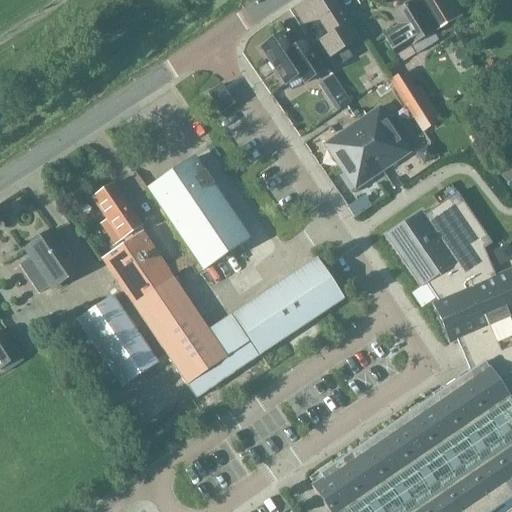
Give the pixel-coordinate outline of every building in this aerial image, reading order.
[(331,0),(317,0),(309,5),(328,36),(317,43),(333,69),(351,58),(341,41),(353,34),(331,0)] [(394,54),(432,31),(415,0),(392,13),(398,24),(382,34),(394,54)] [(451,0),(418,0),(436,30),(461,16),(451,0)] [(303,85),(323,71),(304,42),(293,49),(283,34),(260,49),(284,86),(298,76),(303,85)] [(404,72),(388,82),(420,134),(436,124),(414,89),(404,72)] [(220,86),(208,94),(221,113),(233,105),(220,86)] [(354,193),(410,155),(377,109),(323,146),(354,193)] [(280,186),(292,176),(278,158),(266,168),(280,186)] [(147,191),(202,272),(248,240),(193,159),(147,191)] [(511,195),(511,168),(500,177),(511,195)] [(114,246),(141,228),(112,185),(91,199),(105,221),(99,225),(114,246)] [(421,213),(385,237),(420,288),(426,284),(438,301),(432,304),(449,344),(456,341),(463,357),(473,353),(479,367),(484,364),(511,405),(511,269),(494,277),(483,250),(491,244),(456,194),(438,206),(423,216),(421,213)] [(52,291),(80,272),(52,232),(24,251),(52,291)] [(101,260),(133,307),(172,281),(140,234),(101,260)] [(315,259),(286,279),(313,319),(343,299),(315,259)] [(291,334),(313,319),(286,279),(264,294),(291,334)] [(133,307),(151,333),(190,307),(172,281),(133,307)] [(259,356),(291,334),(264,294),(232,316),(259,356)] [(120,389),(158,364),(112,297),(74,322),(120,389)] [(226,361),(207,332),(190,307),(151,333),(187,387),(226,361)] [(259,356),(232,316),(207,332),(226,361),(187,387),(195,399),(259,356)] [(2,331),(0,331),(0,370),(20,357),(2,331)] [(321,480),(311,487),(327,511),(407,511),(511,441),(511,405),(484,364),(479,367),(443,392),(446,396),(438,402),(434,397),(418,409),(421,413),(413,419),(410,414),(393,425),(396,430),(388,436),(385,431),(368,442),(371,447),(363,452),(360,448),(343,459),(347,464),(338,469),(335,465),(319,476),(321,480)] [(235,439),(226,445),(239,466),(248,460),(235,439)] [(511,441),(407,511),(492,511),(494,511),(491,506),(499,501),(502,505),(511,498),(511,441)]
